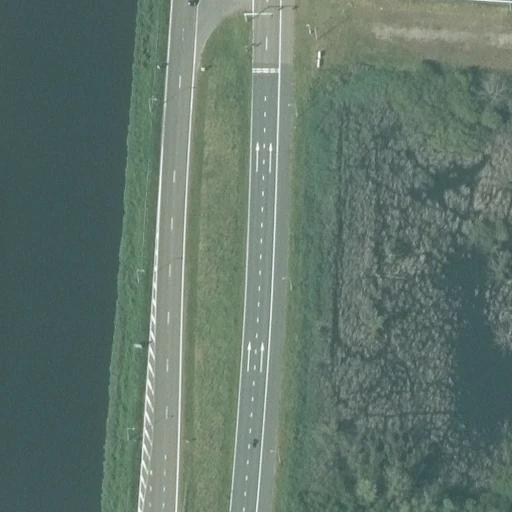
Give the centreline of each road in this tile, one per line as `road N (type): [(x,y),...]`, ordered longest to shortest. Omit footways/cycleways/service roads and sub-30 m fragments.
road 1 (trunk): [(186,0),(156,511)]
road 2 (trunk): [(245,511),(267,0)]
